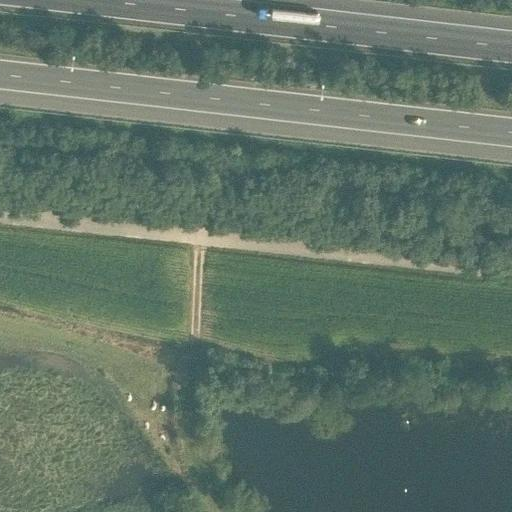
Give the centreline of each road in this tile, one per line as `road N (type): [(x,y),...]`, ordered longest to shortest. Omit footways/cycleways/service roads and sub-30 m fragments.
road 1 (motorway): [(0,50),(511,109)]
road 2 (unclassified): [(511,257),(0,203)]
road 3 (track): [(199,223),(184,430),(219,511)]
road 4 (motorway): [(511,25),(292,0)]
